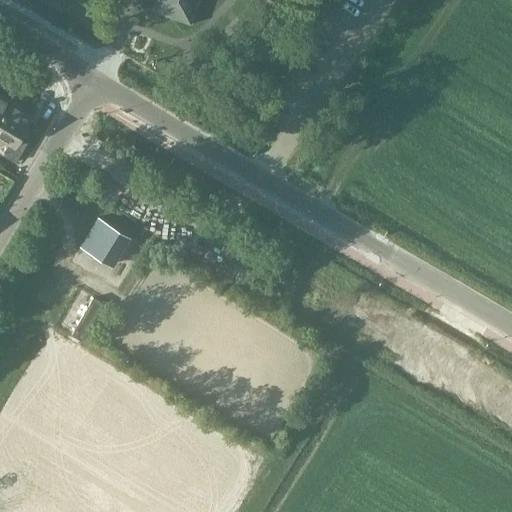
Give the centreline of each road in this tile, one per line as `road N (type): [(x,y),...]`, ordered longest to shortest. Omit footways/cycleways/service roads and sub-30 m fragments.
road 1 (unclassified): [(511,328),(94,80)]
road 2 (residential): [(0,236),(94,80)]
